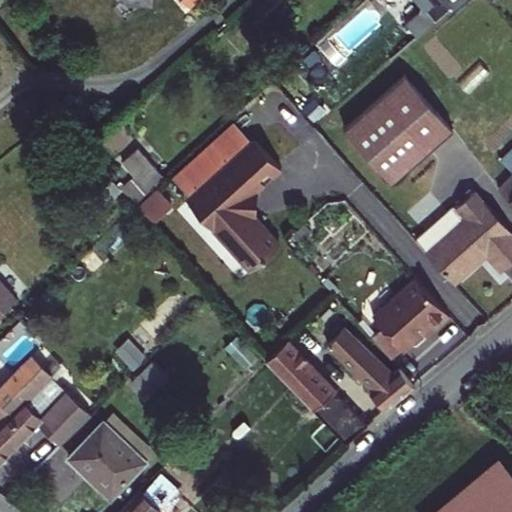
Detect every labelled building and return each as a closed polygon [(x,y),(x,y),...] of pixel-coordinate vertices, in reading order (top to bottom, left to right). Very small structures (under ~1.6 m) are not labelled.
[(460,0),(419,0),(422,3),(421,12),(407,23),(418,36),(460,0)] [(405,74),(344,127),(392,182),(453,128),(405,74)] [(254,140),(232,118),(164,178),(186,202),(254,140)] [(186,202),(250,272),(280,244),(256,218),(256,204),(256,193),(282,169),(254,140),(186,202)] [(122,161),(135,175),(150,190),(164,178),(137,147),(122,161)] [(511,147),(501,159),(511,170),(511,172),(498,187),(511,201),(511,147)] [(135,175),(120,188),(129,198),(134,204),(150,190),(135,175)] [(455,203),(415,238),(453,281),(485,253),(501,270),(511,260),(511,234),(473,191),(457,205),(455,203)] [(450,316),(415,276),(373,315),(383,326),(371,336),(392,360),(404,349),(406,351),(423,336),(433,327),(435,328),(450,316)] [(0,313),(16,298),(0,278),(0,313)] [(368,424),(260,312),(239,332),(265,359),(346,443),(368,424)] [(378,400),(386,409),(409,389),(414,385),(398,366),(391,371),(345,325),(323,347),(367,392),(370,390),(378,400)] [(130,337),(116,348),(131,368),(145,357),(130,337)] [(0,400),(12,413),(0,424),(0,458),(39,421),(62,444),(91,415),(66,388),(41,414),(37,411),(25,399),(51,374),(31,354),(0,384),(0,400)] [(151,359),(129,384),(147,400),(170,376),(151,359)] [(0,424),(12,413),(0,400),(0,424)] [(104,421),(69,457),(89,476),(110,496),(145,460),(104,421)] [(189,438),(167,461),(178,472),(200,449),(189,438)] [(511,511),(511,470),(499,455),(432,511),(511,511)] [(153,482),(143,491),(159,507),(168,497),(153,482)] [(139,488),(118,511),(158,511),(161,509),(159,507),(143,491),(139,488)]
